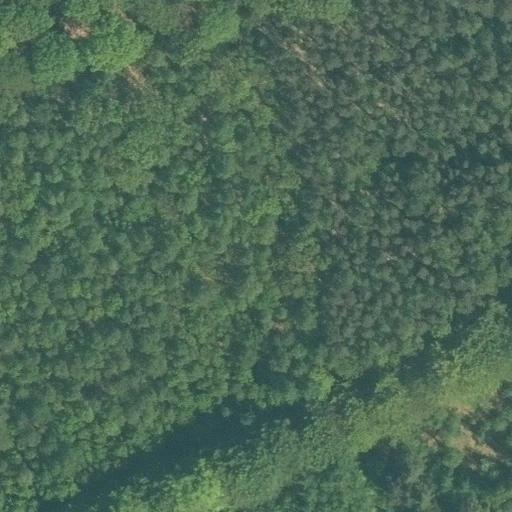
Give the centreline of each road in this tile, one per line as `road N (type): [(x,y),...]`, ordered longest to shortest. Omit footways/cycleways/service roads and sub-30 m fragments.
road 1 (track): [(348,390),(64,511)]
road 2 (track): [(511,318),(348,390)]
